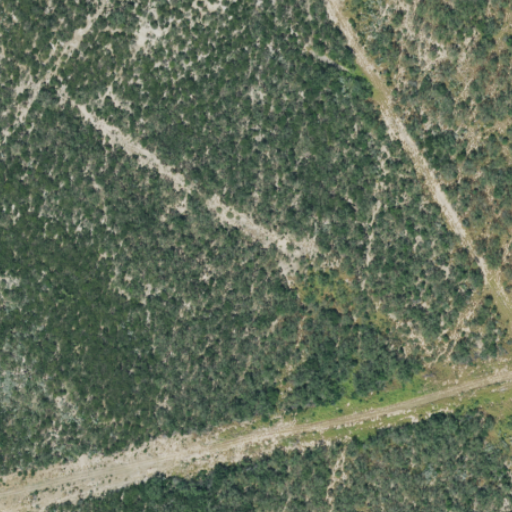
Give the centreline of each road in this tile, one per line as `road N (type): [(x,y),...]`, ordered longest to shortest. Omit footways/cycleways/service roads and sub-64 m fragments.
road 1 (residential): [(511,315),(0,431)]
road 2 (residential): [(511,214),(450,131),(372,0)]
